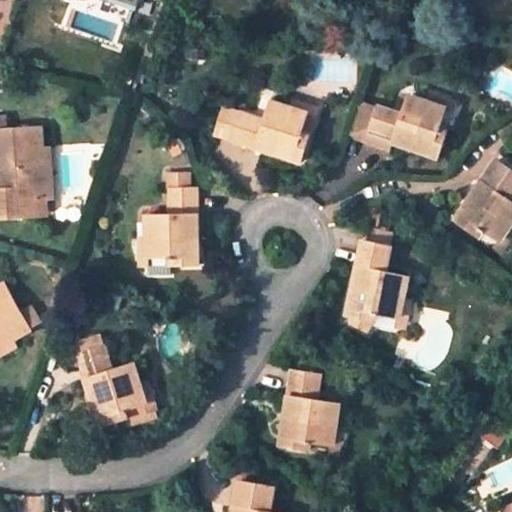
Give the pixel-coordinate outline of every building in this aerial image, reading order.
[(108,0),(137,9),(139,0),(108,0)] [(421,99),(442,105),(450,108),(453,99),(425,89),(421,99)] [(287,92),(285,101),(304,107),(311,109),(314,99),(287,92)] [(442,105),(421,99),(403,93),(397,115),(372,107),(363,134),(387,142),(435,156),(443,128),(435,125),(442,105)] [(304,107),(285,101),(266,96),(261,114),(235,106),(227,134),(299,154),(307,126),(300,124),(304,107)] [(205,128),(227,134),(235,106),(213,100),(205,128)] [(363,134),(372,107),(352,101),(341,138),(384,151),(387,142),(363,134)] [(0,219),(34,217),(33,204),(41,203),(38,149),(37,130),(0,131),(0,219)] [(33,204),(34,217),(47,217),(46,203),(52,203),(48,148),(38,149),(41,203),(33,204)] [(502,238),(511,222),(511,196),(511,194),(511,167),(496,157),(456,218),(480,234),(484,228),(502,238)] [(162,173),(163,188),(188,187),(187,172),(162,173)] [(139,214),(140,236),(140,259),(164,258),(164,266),(193,265),(191,187),(188,187),(163,188),(163,214),(139,214)] [(369,206),(365,224),(383,227),(386,209),(369,206)] [(511,222),(502,238),(496,246),(503,252),(511,237),(511,222)] [(396,317),(401,297),(406,273),(385,268),(394,228),(383,227),(365,224),(346,314),(375,320),(376,312),(396,317)] [(140,259),(140,236),(130,236),(130,266),(140,266),(140,259)] [(0,341),(4,340),(38,323),(28,302),(11,312),(0,288),(0,341)] [(401,297),(396,317),(395,323),(405,325),(410,299),(401,297)] [(0,353),(9,348),(4,340),(0,341),(0,353)] [(124,413),(146,405),(140,386),(130,362),(116,367),(107,344),(75,355),(102,428),(127,419),(124,413)] [(327,443),(332,422),(335,401),(313,398),(317,371),(288,367),(277,442),(306,447),(307,439),(327,443)] [(161,414),(151,382),(140,386),(146,405),(151,418),(161,414)] [(490,413),(480,428),(500,441),(510,426),(490,413)] [(332,422),(327,443),(326,450),(336,452),(340,424),(332,422)] [(281,511),(282,511),(261,508),(266,482),(239,479),(233,511),(281,511)]
